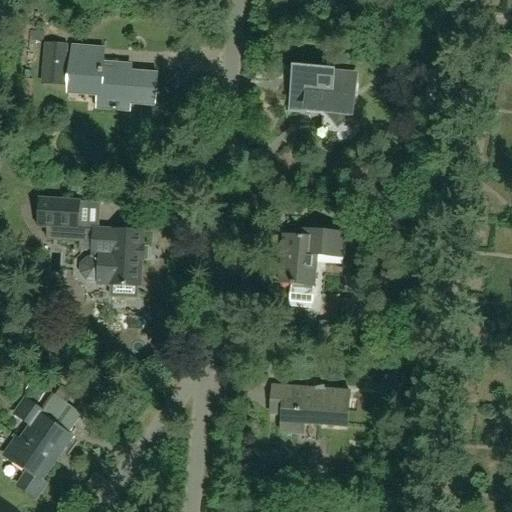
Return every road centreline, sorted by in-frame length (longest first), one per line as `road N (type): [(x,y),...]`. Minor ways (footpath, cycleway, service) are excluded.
road 1 (residential): [(205,365),(237,0)]
road 2 (residential): [(92,511),(205,365)]
road 3 (residential): [(193,511),(205,365)]
